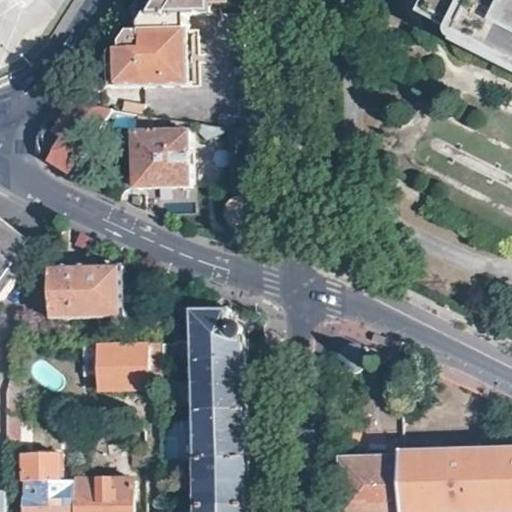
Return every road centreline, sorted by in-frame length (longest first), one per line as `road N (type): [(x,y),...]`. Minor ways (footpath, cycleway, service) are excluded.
road 1 (residential): [(294,289),(291,0)]
road 2 (secondary): [(294,289),(226,269),(36,184)]
road 3 (secondary): [(294,289),(389,321),(511,380)]
road 4 (tertiary): [(302,511),(294,289)]
road 5 (secondary): [(99,0),(38,93),(0,112)]
